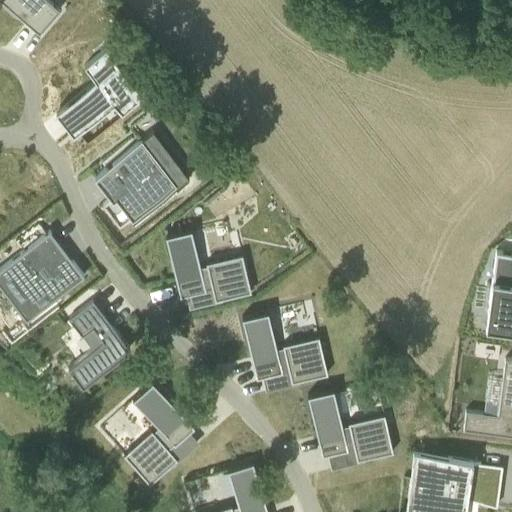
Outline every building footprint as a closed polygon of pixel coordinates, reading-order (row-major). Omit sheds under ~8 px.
[(0,0),(0,1),(1,0),(2,0),(18,14),(38,32),(39,32),(59,9),(48,0),(0,0)] [(116,62),(54,110),(72,133),(113,101),(121,111),(142,95),(116,62)] [(95,174),(112,196),(103,204),(119,225),(175,182),(141,138),(95,174)] [(89,271),(54,225),(11,258),(33,288),(21,302),(31,315),(89,271)] [(214,300),(250,291),(241,254),(205,262),(206,265),(200,267),(190,229),(164,235),(179,297),(205,291),(205,288),(211,287),(214,300)] [(511,253),(499,252),(496,285),(511,286),(511,253)] [(83,333),(92,326),(103,339),(76,360),(68,365),(82,384),(130,347),(112,323),(110,325),(92,301),(94,300),(92,298),(69,316),(82,334),(83,333)] [(280,372),(280,370),(288,367),(292,381),(298,379),(328,372),(319,335),(318,335),(283,343),(283,346),(277,347),(268,310),(268,309),(242,315),(257,377),(262,376),(280,372)] [(511,357),(505,357),(502,378),(506,378),(502,414),(498,413),(466,409),(463,428),(511,434),(511,357)] [(150,482),(172,462),(177,457),(170,449),(190,431),(195,427),(152,379),(132,397),(133,397),(158,426),(153,430),(152,428),(124,452),(124,453),(150,482)] [(348,424),(342,425),(340,414),(333,387),(313,392),(307,393),(322,455),(326,454),(328,454),(347,449),(346,447),(354,445),(357,459),(364,457),(393,450),(384,413),(348,421),(348,424)] [(491,461),(427,452),(419,501),(474,509),(475,503),(507,508),(508,505),(505,505),(510,470),(490,468),(491,461)] [(268,511),(253,460),(227,467),(228,468),(238,502),(203,511),(268,511)]
